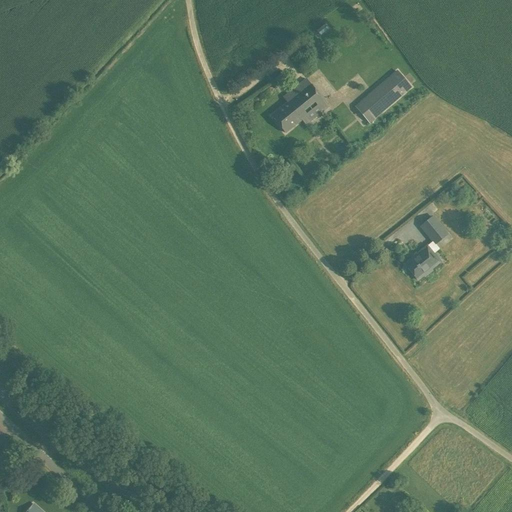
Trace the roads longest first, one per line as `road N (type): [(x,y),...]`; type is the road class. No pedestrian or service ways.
road 1 (unclassified): [(185,0),(218,111),(290,230),(437,412)]
road 2 (track): [(344,511),(437,412)]
